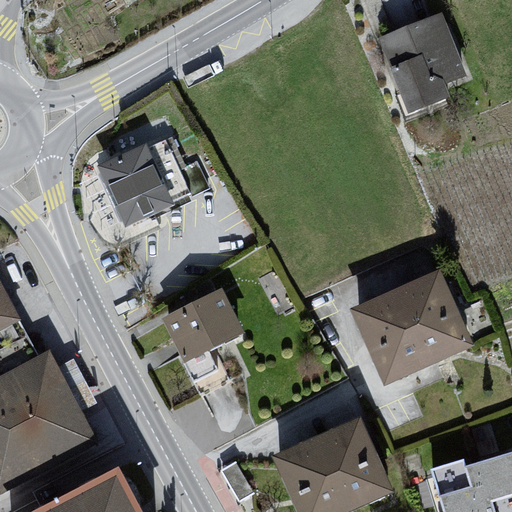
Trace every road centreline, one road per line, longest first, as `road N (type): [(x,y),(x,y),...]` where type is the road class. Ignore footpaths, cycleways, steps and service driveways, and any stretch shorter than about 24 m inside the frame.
road 1 (secondary): [(197,511),(12,161)]
road 2 (residential): [(264,0),(106,91),(26,126)]
road 3 (unknown): [(191,460),(420,374)]
